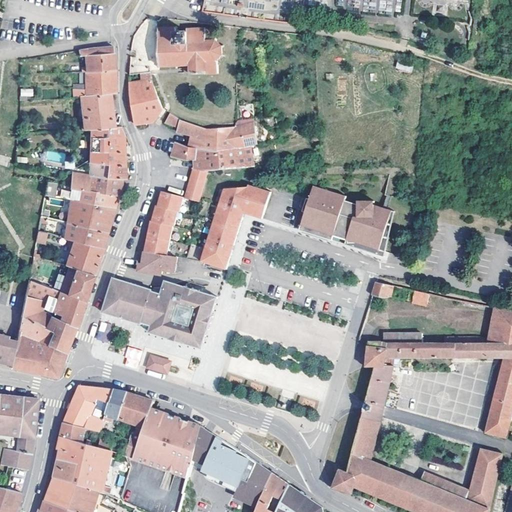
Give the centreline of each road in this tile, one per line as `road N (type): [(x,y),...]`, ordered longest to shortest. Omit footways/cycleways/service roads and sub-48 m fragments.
road 1 (residential): [(123,29),(123,98),(144,183),(78,360)]
road 2 (residential): [(302,452),(322,427),(374,266),(511,294)]
road 3 (tertiary): [(78,360),(276,425),(302,452)]
road 4 (unclassified): [(407,49),(216,18),(174,0)]
road 5 (tertiary): [(28,511),(63,390)]
